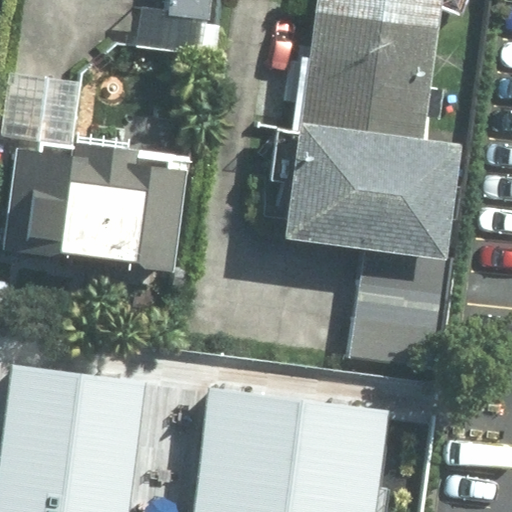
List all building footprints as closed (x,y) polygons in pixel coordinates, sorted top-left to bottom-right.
[(159,0),(158,12),(196,17),(198,0),(159,0)] [(281,119),(266,233),(429,254),(444,139),(413,135),(430,0),(306,0),(291,120),(281,119)] [(8,147),(0,217),(0,252),(162,271),(174,165),(125,159),(127,147),(64,140),(62,153),(8,147)] [(441,258),(355,248),(342,356),(428,366),(441,258)] [(0,511),(359,511),(374,398),(202,375),(184,511),(122,511),(141,366),(1,348),(0,354),(0,511)]
